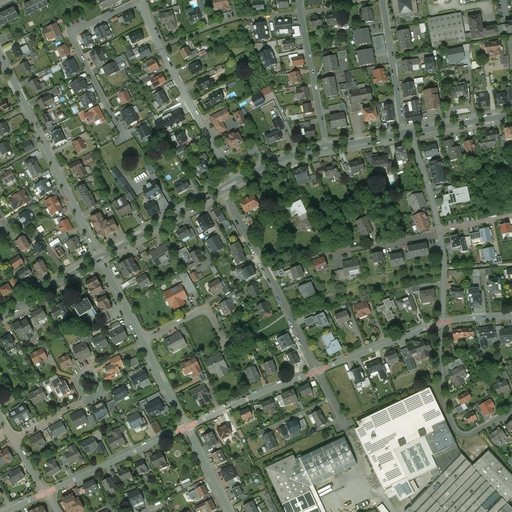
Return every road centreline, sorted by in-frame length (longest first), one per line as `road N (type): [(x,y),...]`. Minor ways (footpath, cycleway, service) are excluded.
road 1 (residential): [(100,258),(0,53)]
road 2 (residential): [(221,189),(316,370)]
road 3 (residential): [(138,0),(70,33),(123,135)]
road 4 (residential): [(441,323),(442,396),(455,429),(468,434),(511,410)]
road 5 (residential): [(161,45),(232,183)]
road 6 (residential): [(186,427),(46,492)]
road 7 (residential): [(300,13),(235,19),(161,45)]
road 8 (residential): [(316,370),(186,427)]
road 9 (tertiary): [(100,258),(221,189)]
road 10 (residential): [(300,13),(325,147)]
road 11 (residential): [(382,0),(403,133)]
road 12 (residential): [(441,323),(316,370)]
